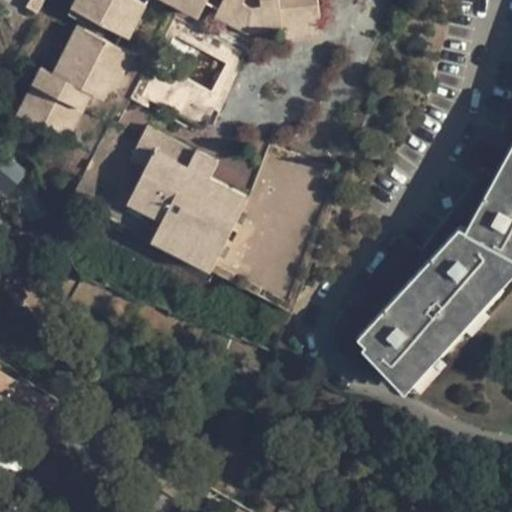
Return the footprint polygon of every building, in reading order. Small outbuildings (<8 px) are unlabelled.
[(44,64),(19,112),(56,130),(80,82),(88,86),(106,95),(114,79),(130,48),(104,36),(110,23),(126,29),(140,0),(84,0),(78,12),(83,16),(90,20),(63,74),(56,70),(44,64)] [(76,0),(72,9),(78,12),(84,0),(76,0)] [(147,0),(140,0),(126,29),(132,32),(148,0),(147,0)] [(204,4),(195,0),(177,0),(201,12),(204,4)] [(224,0),(222,5),(218,12),(235,20),(238,13),(252,21),(265,20),(266,27),(285,25),(286,28),(324,24),(320,0),(224,0)] [(56,70),(63,74),(90,20),(83,16),(56,70)] [(324,24),(286,28),(287,37),(325,33),(324,24)] [(130,48),(114,79),(122,83),(138,52),(130,48)] [(80,82),(56,130),(64,134),(88,86),(80,82)] [(197,107),(171,95),(163,111),(189,124),(197,107)] [(145,159),(127,195),(162,212),(196,145),(146,120),(138,136),(153,143),(145,159)] [(138,136),(130,152),(145,159),(153,143),(138,136)] [(460,223),(361,334),(405,378),(511,260),(511,143),(468,226),(460,223)] [(162,212),(156,223),(168,229),(201,167),(207,170),(215,154),(196,145),(162,212)] [(168,229),(162,240),(211,265),(249,192),(207,170),(201,167),(168,229)] [(20,185),(6,176),(0,186),(0,201),(7,206),(20,185)] [(12,282),(2,290),(14,307),(24,299),(12,282)] [(2,290),(0,290),(0,314),(1,316),(14,307),(2,290)] [(0,410),(1,411),(4,406),(13,411),(24,385),(0,371),(0,410)] [(44,396),(24,385),(13,411),(21,415),(30,421),(34,414),(44,396)] [(47,391),(44,396),(34,414),(42,419),(44,417),(49,420),(61,399),(47,391)] [(13,411),(4,406),(1,411),(0,413),(0,416),(15,425),(21,415),(13,411)] [(99,494),(79,488),(75,503),(95,509),(99,494)]
